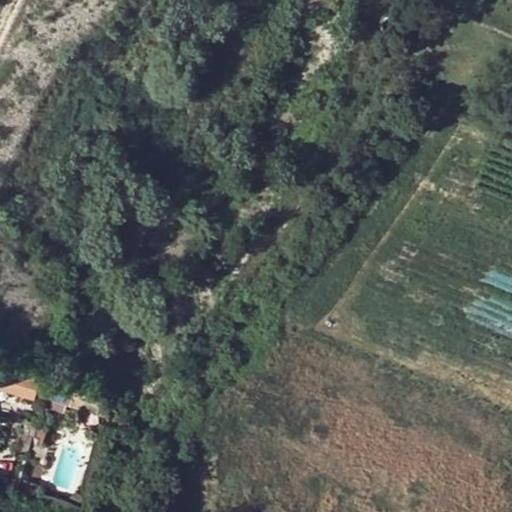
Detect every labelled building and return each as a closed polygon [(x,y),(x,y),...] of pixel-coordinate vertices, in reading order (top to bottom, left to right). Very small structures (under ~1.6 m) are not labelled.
[(391,34),(394,33),(397,32),(399,30),(401,27),(402,24),(402,21),(402,18),(400,15),(398,12),(400,3),(389,1),(387,11),(384,13),(382,15),(381,18),(380,21),(380,24),(381,27),(383,30),(385,32),(388,33),(391,34)] [(88,352),(77,349),(74,361),(85,364),(88,352)] [(0,358),(0,387),(43,400),(43,404),(64,410),(66,402),(70,386),(7,367),(8,361),(0,358)] [(100,395),(70,386),(66,402),(95,410),(100,395)] [(34,423),(23,420),(19,432),(30,436),(34,423)]
